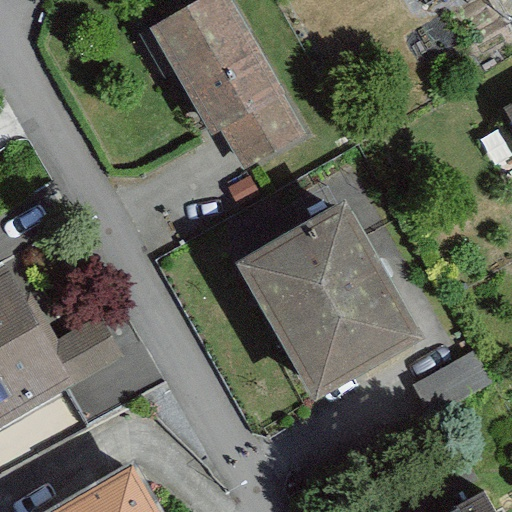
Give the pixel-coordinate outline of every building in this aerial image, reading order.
[(480,0),(485,9),(503,0),(480,0)] [(241,5),(170,43),(247,185),(318,147),(241,5)] [(365,216),(262,276),(344,417),(448,356),(365,216)] [(31,288),(0,305),(0,454),(95,401),(31,288)] [(168,511),(155,487),(109,511),(168,511)] [(501,511),(494,500),(473,511),(501,511)]
